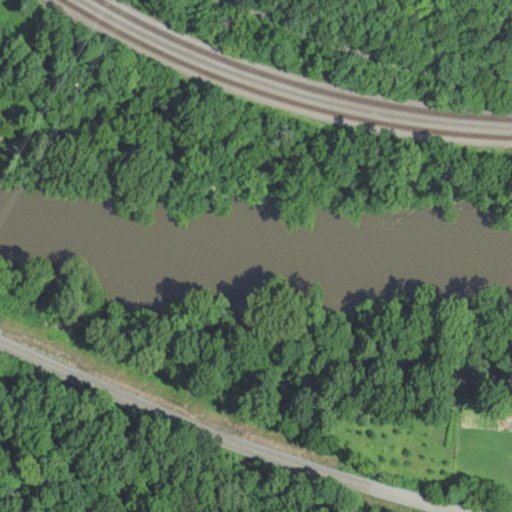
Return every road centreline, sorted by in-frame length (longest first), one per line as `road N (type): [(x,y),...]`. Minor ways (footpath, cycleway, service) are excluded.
road 1 (secondary): [(455,511),(214,436),(0,343)]
road 2 (residential): [(511,37),(305,0)]
